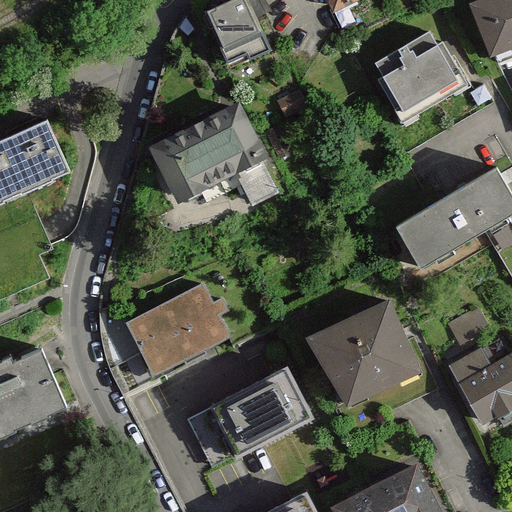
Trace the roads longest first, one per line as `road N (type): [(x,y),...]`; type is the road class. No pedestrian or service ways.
road 1 (residential): [(161,511),(97,384),(80,324),(90,251),(146,57),(160,25),(189,0)]
road 2 (unknown): [(0,120),(146,57)]
